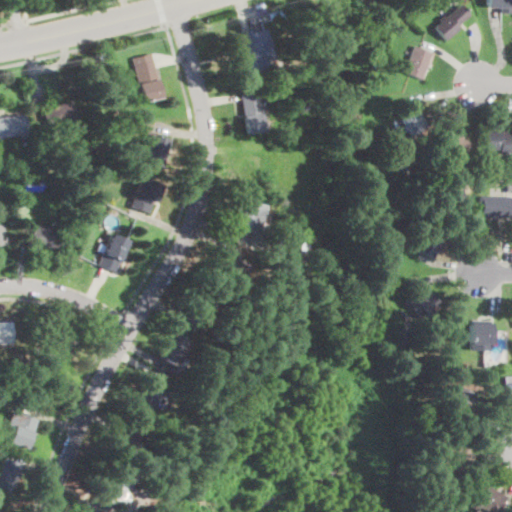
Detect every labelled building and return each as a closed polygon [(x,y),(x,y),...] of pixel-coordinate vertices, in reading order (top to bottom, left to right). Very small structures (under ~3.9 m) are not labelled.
[(511,0),(485,0),(485,7),(499,7),(499,12),(510,12),(510,7),(511,6),(511,0)] [(467,16),(456,25),(458,28),(444,41),(432,27),(438,21),(437,20),(442,15),(444,17),(458,5),(467,16)] [(265,29),(268,43),(270,42),(271,46),(269,47),(272,59),(262,61),(265,74),(245,79),(241,62),(244,61),(238,35),(265,29)] [(427,65),(422,79),(402,72),(411,46),(431,53),(427,65)] [(161,98),(141,103),(130,59),(150,54),(161,98)] [(286,67),(277,69),(275,57),(284,55),(286,67)] [(262,132),(244,134),(239,93),(258,92),(262,132)] [(69,99),(77,119),(49,131),(41,112),(49,108),(48,107),(56,104),(57,105),(69,99)] [(308,110),(296,112),(295,103),(307,101),(308,110)] [(428,125),(410,137),(396,114),(413,102),(428,125)] [(25,133),(0,137),(0,116),(5,116),(22,114),(25,133)] [(511,133),(511,160),(510,160),(510,153),(498,153),(498,150),(482,150),(482,129),(499,129),(499,131),(506,131),(506,133),(511,133)] [(463,156),(459,165),(449,160),(452,153),(437,147),(444,130),(469,141),(463,156)] [(163,151),(159,166),(142,160),(149,134),(166,139),(163,151)] [(31,143),(28,148),(22,143),(25,139),(31,143)] [(299,148),(293,154),(290,150),(295,144),(299,148)] [(53,153),(47,155),(45,147),(51,146),(53,153)] [(257,183),(241,181),(246,150),(261,152),(257,183)] [(88,179),(86,185),(78,182),(81,176),(88,179)] [(149,202),(146,212),(130,207),(134,195),(132,194),(133,190),(138,177),(156,184),(149,202)] [(42,179),(42,191),(21,191),(22,179),(42,179)] [(466,201),(459,203),(456,194),(463,192),(466,201)] [(511,217),(480,217),(480,211),(477,211),(478,196),(511,196),(511,217)] [(257,238),(257,239),(232,233),(235,222),(233,222),(239,198),(265,205),(257,238)] [(58,230),(57,248),(27,246),(28,225),(58,227),(58,230)] [(436,250),(432,259),(415,251),(420,239),(417,238),(423,225),(443,234),(436,250)] [(117,263),(112,273),(95,265),(109,234),(126,242),(117,263)] [(307,252),(304,262),(297,260),(297,259),(300,249),(307,252)] [(239,259),(220,295),(204,287),(223,251),(239,259)] [(430,294),(441,308),(426,319),(417,306),(411,311),(403,300),(424,285),(430,294)] [(211,303),(200,324),(187,316),(198,296),(211,303)] [(0,322),(8,322),(9,343),(0,343),(0,322)] [(489,349),(489,352),(466,351),(467,323),(489,323),(489,349)] [(190,342),(175,369),(156,358),(172,331),(190,342)] [(74,342),(59,371),(39,361),(43,353),(45,354),(57,333),(74,342)] [(166,386),(162,392),(148,417),(130,406),(141,387),(142,385),(144,386),(149,377),(166,386)] [(511,402),(503,402),(502,383),(511,383),(511,402)] [(466,412),(461,424),(443,415),(458,386),(475,395),(466,412)] [(29,414),(28,415),(28,416),(36,419),(24,450),(7,444),(13,427),(6,425),(12,411),(23,415),(24,413),(16,410),(20,398),(33,403),(29,414)] [(139,432),(126,459),(108,450),(121,424),(121,423),(139,432)] [(460,445),(461,452),(471,451),(472,464),(466,464),(467,470),(445,472),(445,465),(438,466),(437,453),(443,453),(443,446),(460,445)] [(12,459),(11,461),(14,462),(4,493),(0,491),(0,461),(1,458),(6,460),(7,457),(12,459)] [(110,506),(109,508),(90,501),(103,467),(121,474),(110,506)] [(142,478),(137,491),(120,484),(124,474),(125,471),(142,478)] [(505,496),(495,511),(490,511),(471,500),(483,482),(505,496)]
